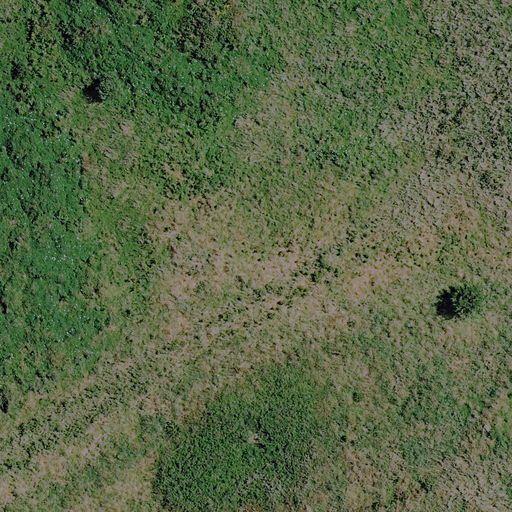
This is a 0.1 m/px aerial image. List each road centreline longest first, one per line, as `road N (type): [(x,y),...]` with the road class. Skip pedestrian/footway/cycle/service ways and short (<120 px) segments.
road 1 (unknown): [(0,209),(199,511)]
road 2 (unknown): [(0,104),(151,0)]
